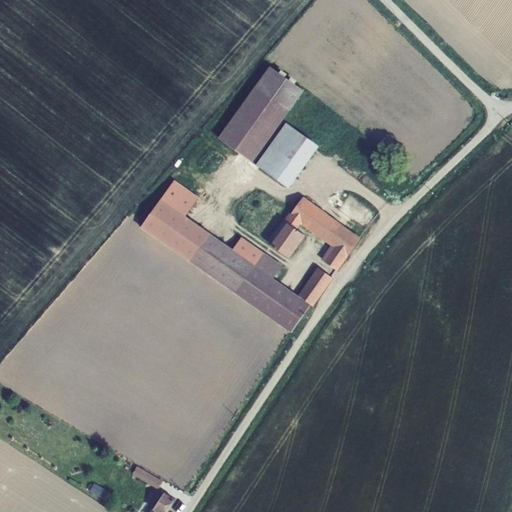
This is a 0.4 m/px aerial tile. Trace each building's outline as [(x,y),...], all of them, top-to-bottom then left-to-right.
[(256,88),(220,139),(252,162),(282,121),(289,111),(256,88)] [(258,166),(287,187),(317,146),(287,125),(258,166)] [(172,183),(160,199),(185,217),(196,200),(172,183)] [(337,270),(359,238),(303,198),(269,244),(288,258),(305,235),(296,229),(301,222),(335,246),(324,261),(337,270)] [(141,226),(292,332),(311,305),(255,266),(232,250),(160,199),(141,226)] [(241,238),(232,250),(255,266),(255,265),(263,254),(264,253),(241,238)] [(282,266),(264,253),(263,254),(255,265),(274,278),(282,266)] [(332,278),(319,269),(300,296),(312,305),(332,278)] [(137,466),(133,474),(149,484),(154,476),(137,466)] [(154,476),(149,484),(158,489),(162,481),(154,476)] [(165,511),(174,500),(158,489),(148,504),(154,508),(151,511),(165,511)]
